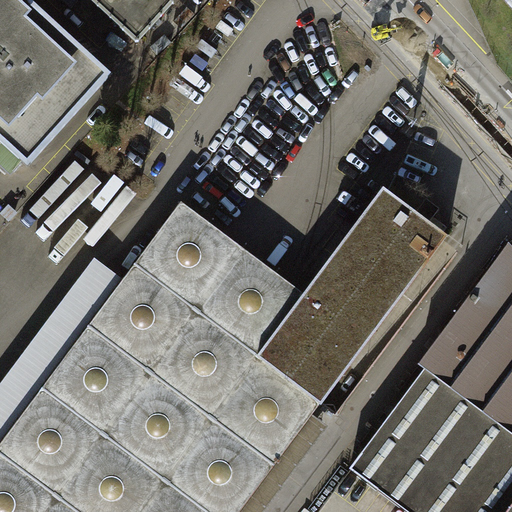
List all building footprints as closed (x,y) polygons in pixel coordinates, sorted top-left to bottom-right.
[(106,78),(21,0),(0,0),(0,142),(25,166),(106,78)] [(177,0),(89,0),(137,44),(177,0)] [(450,233),(383,182),(305,290),(256,356),(321,401),(450,233)] [(180,200),(0,442),(0,511),(238,511),(321,401),(256,356),(305,290),(296,284),(292,281),(180,200)] [(420,365),(424,368),(350,468),(351,469),(318,511),(511,511),(511,247),(509,244),(420,365)]
